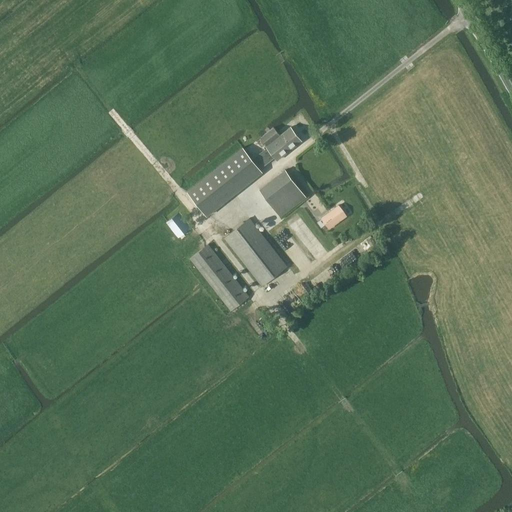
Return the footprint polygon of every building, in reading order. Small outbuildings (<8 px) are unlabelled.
[(277,160),(301,141),(290,127),(280,136),(274,128),(261,138),(267,145),(266,146),(267,148),(275,157),(277,160)] [(260,169),(275,157),(267,148),(252,160),(243,148),(187,192),(207,216),(262,172),(260,169)] [(280,216),(306,197),(285,170),(260,190),(280,216)] [(321,218),(322,219),(317,222),(321,228),(326,224),(329,229),(346,216),(338,206),(321,218)] [(262,286),(287,266),(250,218),(224,238),(262,286)] [(248,296),(208,245),(190,258),(231,310),(248,296)]
